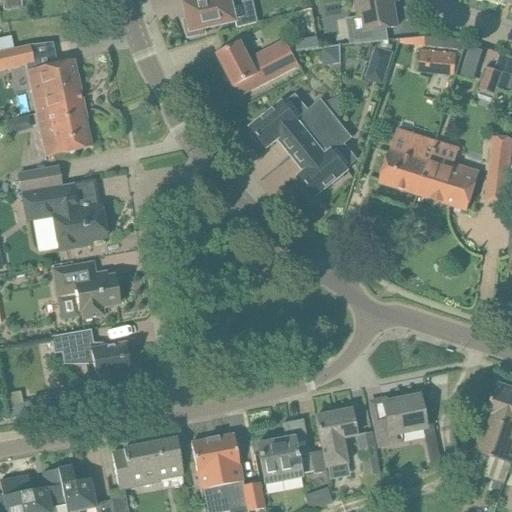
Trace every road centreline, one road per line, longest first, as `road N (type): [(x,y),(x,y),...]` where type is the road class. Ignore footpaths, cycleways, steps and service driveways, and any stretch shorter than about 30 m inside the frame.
road 1 (residential): [(181,414),(144,181),(207,165)]
road 2 (unclassified): [(181,414),(331,374),(360,348),(372,318)]
road 3 (tertiary): [(372,318),(262,228),(207,165)]
road 4 (tertiary): [(207,165),(163,94),(125,0)]
road 5 (unclassified): [(0,446),(181,414)]
road 6 (tertiary): [(511,355),(403,319),(372,318)]
